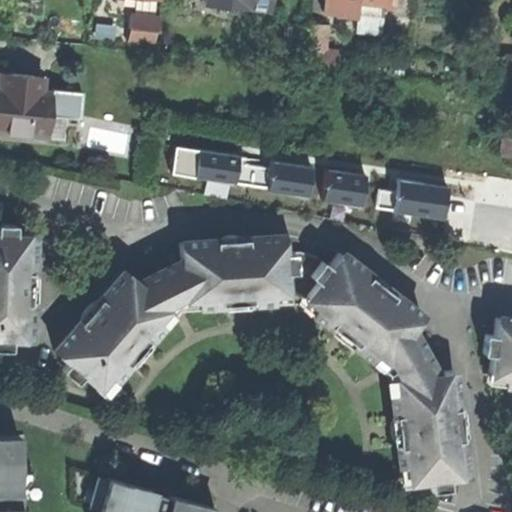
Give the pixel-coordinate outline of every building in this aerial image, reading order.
[(323,0),(323,11),(358,14),(359,2),(358,0),(323,0)] [(381,4),(359,2),(358,14),(356,30),(379,32),(381,4)] [(157,19),(130,17),(127,42),(153,45),(154,32),(156,32),(157,19)] [(114,24),(91,22),(90,38),(113,41),(114,24)] [(326,24),(309,23),(305,65),(335,68),(336,50),(324,49),(326,24)] [(495,74),(511,75),(511,55),(497,54),(495,74)] [(1,72),(0,78),(0,130),(47,135),(49,115),(51,93),(41,92),(43,76),(1,72)] [(51,89),(51,93),(49,115),(78,117),(81,92),(51,89)] [(511,123),(502,123),(501,133),(511,134),(511,123)] [(499,153),(511,154),(511,134),(501,133),(499,153)] [(233,181),(237,154),(195,148),(192,175),(233,181)] [(311,165),(270,159),(266,189),(306,195),(311,165)] [(365,173),(325,166),(320,200),(359,207),(365,173)] [(396,176),(390,209),(441,217),(446,184),(396,176)] [(10,338),(27,339),(29,298),(30,273),(31,233),(14,232),(15,223),(0,222),(0,347),(9,348),(10,338)] [(222,235),(218,239),(223,238),(230,245),(238,237),(242,237),(238,235),(233,234),(228,234),(222,235)] [(273,291),(286,290),(285,270),(295,270),(294,250),(284,252),(283,235),(242,237),(238,237),(230,245),(223,238),(218,239),(178,241),(179,259),(182,296),(195,295),(196,304),(221,302),(249,300),(273,298),(273,291)] [(310,254),(294,250),(295,270),(285,270),(286,290),(304,294),(316,279),(310,273),(321,258),(310,254)] [(410,330),(421,316),(389,291),(386,288),(376,289),(375,279),(371,276),(338,252),(328,264),(321,258),(310,273),(316,279),(304,294),(316,303),(311,310),(331,325),(353,342),(372,357),(376,351),(387,359),(410,330)] [(179,259),(137,281),(165,305),(182,296),(179,259)] [(154,317),(165,305),(137,281),(123,269),(98,298),(80,319),(53,349),(67,361),(61,367),(76,380),(81,374),(95,386),(106,372),(113,378),(128,361),(146,340),(160,323),(154,317)] [(377,277),(371,276),(375,279),(376,289),(386,288),(389,291),(387,284),(384,281),(377,277)] [(310,311),(311,310),(316,303),(304,294),(286,290),(273,291),(273,298),(273,300),(293,298),(310,311)] [(182,305),(196,304),(195,295),(182,296),(165,305),(154,317),(160,323),(173,310),(182,305)] [(81,313),(80,319),(98,298),(94,299),(89,302),(84,307),(81,313)] [(487,370),(504,372),(503,380),(504,380),(511,381),(511,318),(495,316),(492,333),(484,332),(481,350),(490,352),(487,370)] [(346,342),(353,342),(331,325),(331,329),(333,333),(338,338),(342,341),(346,342)] [(432,371),(410,330),(387,359),(397,376),(432,371)] [(146,347),(146,340),(128,361),(132,361),(136,359),(142,354),(144,351),(146,347)] [(389,393),(391,392),(399,392),(397,376),(387,359),(376,351),(372,357),(371,359),(385,370),(388,377),(389,393)] [(430,488),(448,487),(447,478),(465,476),(460,435),(459,430),(450,422),(457,415),(457,408),(452,369),(432,371),(397,376),(399,392),(391,392),(394,416),(397,445),(399,465),(407,464),(409,482),(428,480),(430,488)] [(503,383),(504,380),(503,380),(504,372),(487,370),(486,370),(485,381),(503,383)] [(114,379),(113,378),(106,372),(95,386),(94,387),(102,394),(114,379)] [(461,414),(457,408),(457,415),(450,422),(459,430),(460,435),(462,429),(464,425),(463,419),(461,414)] [(0,511),(14,511),(14,495),(20,495),(18,433),(0,433),(0,511)] [(23,433),(18,433),(20,495),(14,495),(14,511),(25,511),(25,494),(24,465),(23,433)] [(410,484),(409,482),(407,464),(399,465),(398,465),(400,485),(410,484)] [(213,511),(215,507),(165,493),(106,477),(97,508),(100,509),(98,511),(213,511)]
